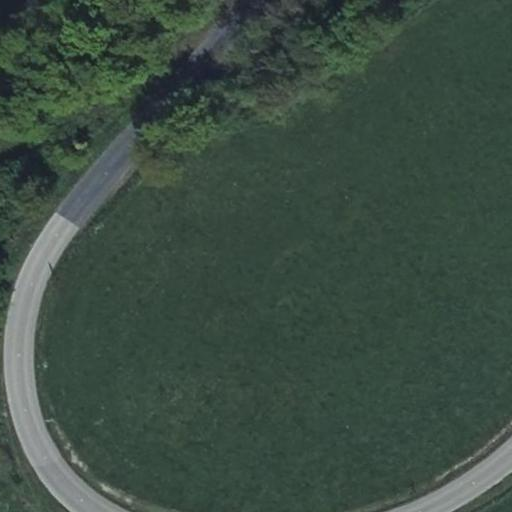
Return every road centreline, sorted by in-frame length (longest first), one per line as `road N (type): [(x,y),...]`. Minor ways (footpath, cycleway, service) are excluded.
road 1 (secondary): [(257,0),(191,91),(44,256),(21,349),(24,403),(50,472),(125,511)]
road 2 (secondary): [(406,511),(492,473),(511,451)]
